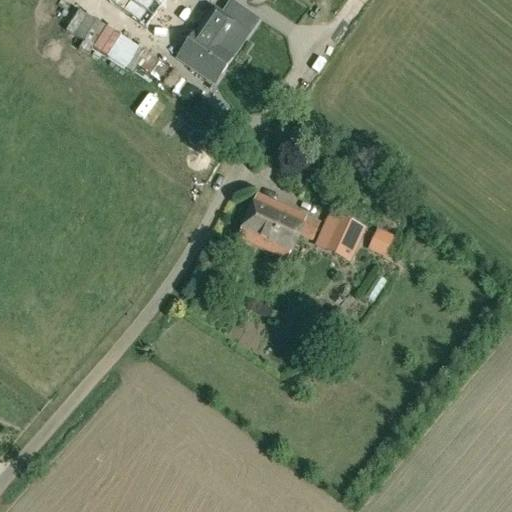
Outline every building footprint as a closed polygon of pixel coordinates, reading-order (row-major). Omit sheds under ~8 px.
[(138,30),(158,0),(98,0),(95,6),(138,30)] [(199,30),(198,29),(176,60),(214,86),(236,55),(235,55),(250,34),(214,9),(199,30)] [(171,89),(180,77),(146,54),(137,68),(171,89)] [(357,176),(362,168),(342,154),(332,168),(345,177),(349,171),(357,176)] [(314,237),(319,226),(257,197),(238,239),(287,261),(301,231),(314,237)] [(327,227),(321,242),(323,242),(320,249),(349,263),(364,229),(332,215),(327,227)]
